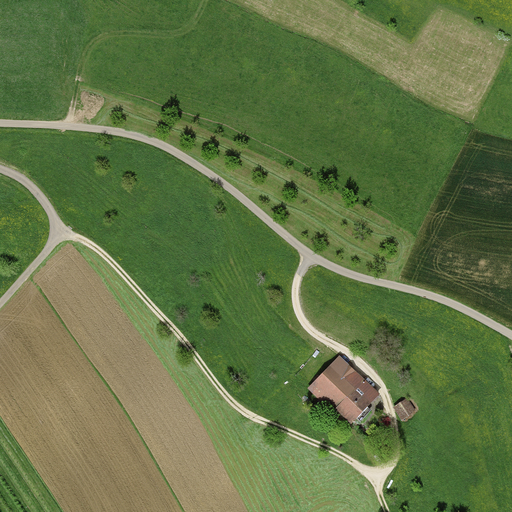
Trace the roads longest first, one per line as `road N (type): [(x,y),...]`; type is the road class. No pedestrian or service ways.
road 1 (track): [(392,511),(378,478),(359,459),(244,403),(107,250),(57,229),(43,198),(0,162)]
road 2 (track): [(309,254),(295,297),(301,320),(380,384),(396,452),(378,478)]
road 3 (track): [(76,124),(94,23),(186,20),(195,0)]
